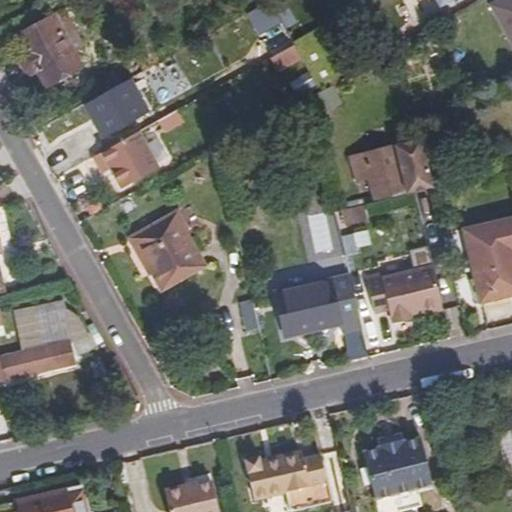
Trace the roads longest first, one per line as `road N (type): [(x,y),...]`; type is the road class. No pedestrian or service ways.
road 1 (residential): [(0,122),(172,433)]
road 2 (unclassified): [(172,433),(511,349)]
road 3 (unclassified): [(0,473),(172,433)]
road 4 (unknown): [(468,361),(434,210)]
